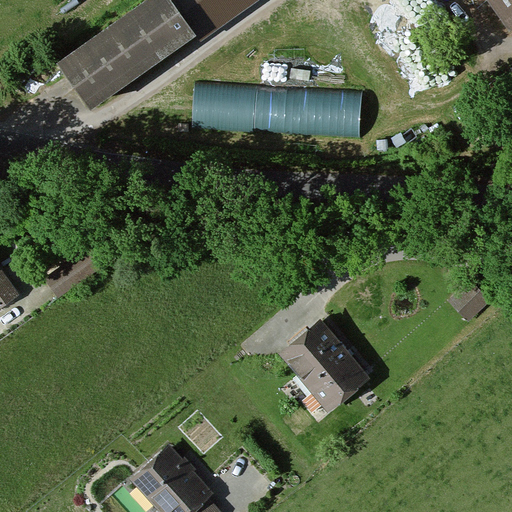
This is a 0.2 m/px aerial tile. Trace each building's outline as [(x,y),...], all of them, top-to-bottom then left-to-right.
[(181,0),(119,0),(56,49),(91,93),(193,14),(181,0)] [(511,0),(497,0),(511,20),(511,0)] [(359,93),(254,89),(253,130),(357,134),(359,93)] [(104,264),(90,244),(45,275),(59,295),(104,264)] [(0,263),(0,300),(19,288),(2,262),(0,263)] [(466,281),(452,296),(471,314),(485,299),(466,281)] [(322,310),(277,349),(326,405),(371,366),(322,310)] [(213,486),(165,440),(130,476),(168,511),(214,511),(221,505),(207,492),(213,486)]
